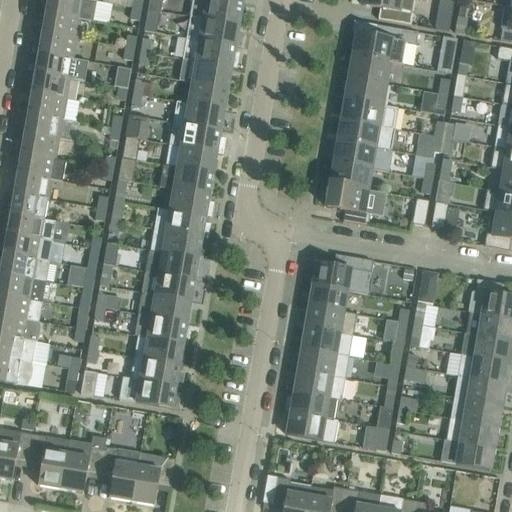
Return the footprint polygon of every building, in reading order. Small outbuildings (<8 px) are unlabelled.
[(41,14),(46,15),(46,14),(79,20),(92,22),(95,2),(83,0),(49,0),(48,4),(43,3),(41,14)] [(133,0),(132,9),(142,10),(143,0),(133,0)] [(149,0),(148,11),(160,13),(162,0),(149,0)] [(192,0),(190,18),(239,27),(243,4),(218,0),(192,0)] [(362,0),(362,6),(380,9),(378,21),(411,26),(413,13),(412,13),(414,0),(362,0)] [(111,22),(113,4),(98,3),(97,21),(111,22)] [(502,29),(500,42),(511,44),(511,8),(504,7),(500,29),(502,29)] [(142,10),(132,9),(130,21),(139,22),(142,10)] [(148,11),(145,23),(144,32),(153,34),(157,34),(160,13),(148,11)] [(38,34),(43,35),(43,34),(76,40),(79,20),(46,14),(46,15),(45,24),(39,23),(38,34)] [(190,18),(186,39),(235,48),(241,49),(244,34),(238,33),(239,27),(190,18)] [(455,34),(465,36),(468,20),(457,18),(455,34)] [(418,34),(402,31),(377,27),(375,38),(357,35),(353,58),(390,65),(403,67),(407,44),(416,45),(418,34)] [(34,54),(39,55),(39,54),(72,60),(76,40),(43,34),(43,35),(41,44),(36,43),(34,54)] [(135,50),(137,38),(128,37),(125,49),(135,50)] [(234,54),(235,48),(186,39),(182,60),(196,63),(232,69),(237,70),(240,55),(234,54)] [(143,40),(140,53),(149,55),(152,42),(143,40)] [(511,50),(499,48),(497,60),(511,63),(511,50)] [(132,62),(135,50),(125,49),(123,61),(132,62)] [(149,55),(140,53),(138,66),(147,68),(149,55)] [(31,74),(36,75),(36,74),(69,80),(72,60),(39,54),(39,55),(38,64),(32,64),(31,74)] [(353,58),(349,79),(386,86),(390,65),(353,58)] [(192,84),(228,90),(232,69),(196,63),(182,60),(178,82),(192,84)] [(459,65),(457,77),(466,78),(468,66),(459,65)] [(440,66),(439,73),(451,75),(452,68),(440,66)] [(117,68),(114,88),(118,89),(127,91),(131,70),(117,68)] [(27,95),(32,95),(65,100),(69,80),(36,74),(36,75),(34,85),(29,84),(27,95)] [(457,77),(453,98),(462,99),(465,85),(466,78),(457,77)] [(349,79),(345,101),(382,107),(386,86),(349,79)] [(441,80),(438,95),(447,97),(450,82),(441,80)] [(133,96),(142,97),(144,84),(135,83),(133,96)] [(188,105),(224,112),(228,90),(192,84),(188,105)] [(511,107),(511,86),(505,85),(502,106),(511,107)] [(125,103),(127,91),(118,89),(116,101),(125,103)] [(24,115),(29,115),(62,120),(65,100),(32,95),(31,105),(25,104),(24,115)] [(447,97),(438,95),(436,108),(436,110),(445,112),(447,97)] [(133,96),(131,108),(140,110),(142,97),(133,96)] [(462,99),(453,98),(451,113),(460,114),(462,99)] [(345,101),(342,122),(394,131),(398,110),(382,107),(345,101)] [(221,133),(224,112),(188,105),(177,103),(173,124),(221,133)] [(511,107),(502,106),(498,127),(511,129),(511,107)] [(20,135),(25,136),(58,141),(62,120),(29,115),(27,125),(22,124),(20,135)] [(113,117),(111,129),(120,131),(123,119),(113,117)] [(129,117),(125,138),(137,140),(141,119),(129,117)] [(394,131),(342,122),(338,143),(391,152),(394,131)] [(437,123),(434,138),(443,140),(446,125),(443,124),(437,123)] [(181,148),(217,154),(221,133),(173,124),(169,146),(181,148)] [(446,125),(443,140),(452,141),(454,126),(449,125),(446,125)] [(511,151),(511,129),(498,127),(494,148),(511,151)] [(120,131),(111,129),(109,141),(118,143),(120,131)] [(16,155),(22,156),(22,155),(55,161),(58,141),(25,136),(24,145),(18,144),(16,155)] [(123,151),(122,159),(135,162),(138,140),(137,140),(125,138),(123,151)] [(434,138),(432,153),(437,154),(441,154),(443,140),(434,138)] [(452,141),(443,140),(441,154),(444,155),(449,156),(452,141)] [(338,143),(334,164),(371,170),(387,173),(391,152),(338,143)] [(213,175),(217,154),(181,148),(177,169),(213,175)] [(491,170),(504,172),(511,173),(511,151),(494,148),(491,170)] [(13,175),(18,176),(18,175),(51,181),(63,183),(66,163),(55,161),(22,155),(22,156),(20,165),(15,164),(13,175)] [(113,171),(116,159),(106,157),(104,169),(113,171)] [(120,168),(118,181),(127,182),(131,183),(135,162),(122,159),(120,168)] [(371,170),(334,164),(331,185),(367,192),(371,170)] [(426,165),(424,180),(433,181),(435,166),(426,165)] [(159,188),(173,190),(209,197),(213,175),(177,169),(162,167),(159,188)] [(450,169),(441,168),(439,182),(448,184),(450,169)] [(111,183),(113,171),(104,169),(102,181),(111,183)] [(511,195),(511,173),(504,172),(500,193),(511,195)] [(9,195),(15,196),(15,195),(48,201),(51,181),(18,175),(18,176),(17,185),(11,184),(9,195)] [(430,196),(433,181),(424,180),(421,195),(430,196)] [(118,181),(116,194),(125,195),(127,182),(118,181)] [(445,199),(448,184),(439,182),(436,197),(445,199)] [(345,212),(343,223),(368,228),(370,216),(380,218),(384,194),(367,192),(331,185),(326,208),(345,212)] [(209,197),(173,190),(170,212),(206,218),(212,219),(214,204),(208,203),(209,197)] [(483,212),(497,214),(511,216),(511,195),(500,193),(487,191),(483,212)] [(6,215),(11,216),(11,215),(44,221),(48,201),(15,195),(15,196),(13,205),(8,204),(6,215)] [(106,211),(108,199),(99,198),(97,210),(106,211)] [(425,228),(429,202),(416,200),(412,225),(425,228)] [(114,202),(112,215),(121,216),(123,204),(114,202)] [(431,229),(444,231),(445,220),(447,209),(448,206),(435,203),(431,229)] [(205,224),(206,218),(170,212),(157,209),(154,231),(202,239),(208,240),(211,225),(205,224)] [(459,211),(447,209),(445,220),(457,222),(459,211)] [(104,223),(106,211),(97,210),(95,222),(104,223)] [(511,240),(511,216),(497,214),(493,236),(493,237),(511,241),(511,240)] [(56,223),(44,221),(11,215),(11,216),(10,225),(4,224),(2,235),(8,236),(8,235),(52,243),(56,223)] [(117,238),(120,225),(111,223),(108,236),(117,238)] [(198,261),(202,239),(154,231),(150,252),(162,254),(198,261)] [(0,248),(0,255),(4,256),(4,255),(49,263),(49,262),(52,243),(8,235),(8,236),(6,245),(1,244),(0,248)] [(486,235),(484,248),(509,252),(511,241),(493,237),(493,236),(486,235)] [(92,238),(90,250),(99,251),(101,240),(92,238)] [(90,250),(87,270),(96,271),(99,251),(90,250)] [(114,255),(105,253),(103,266),(112,267),(114,255)] [(158,275),(195,282),(198,261),(162,254),(158,275)] [(0,276),(1,276),(45,283),(49,263),(4,255),(4,256),(3,265),(0,264),(0,276)] [(316,264),(313,287),(347,293),(367,296),(373,263),(364,261),(335,256),(335,257),(338,258),(337,268),(318,265),(316,264)] [(110,280),(112,267),(103,266),(101,279),(110,280)] [(83,289),(83,290),(92,292),(96,271),(87,270),(83,289)] [(404,270),(403,280),(413,282),(414,272),(404,270)] [(423,272),(421,284),(428,285),(436,280),(437,274),(423,272)] [(191,303),(195,282),(158,275),(145,273),(141,294),(191,303)] [(0,296),(42,303),(45,283),(1,276),(0,279),(0,296)] [(469,314),(482,316),(511,321),(511,298),(500,297),(501,286),(505,287),(505,286),(477,281),(474,293),(472,293),(469,314)] [(313,287),(309,308),(343,314),(347,293),(313,287)] [(90,304),(92,292),(83,290),(81,302),(90,304)] [(138,316),(187,324),(191,303),(141,294),(137,316),(138,316)] [(0,316),(38,324),(42,303),(0,296),(0,316)] [(98,296),(96,308),(105,310),(107,297),(98,296)] [(105,310),(96,308),(93,321),(102,323),(105,310)] [(309,308),(305,329),(353,338),(356,316),(343,314),(309,308)] [(80,310),(76,330),(85,332),(89,311),(80,310)] [(400,311),(398,323),(407,325),(409,312),(400,311)] [(415,313),(413,326),(422,328),(424,315),(415,313)] [(469,314),(465,335),(478,338),(511,343),(511,321),(482,316),(469,314)] [(0,337),(35,344),(38,339),(40,329),(38,324),(0,316),(0,337)] [(138,316),(135,337),(137,337),(183,346),(187,324),(138,316)] [(396,336),(405,338),(407,325),(398,323),(396,336)] [(413,326),(411,339),(420,340),(422,328),(413,326)] [(422,328),(420,340),(427,341),(429,329),(422,328)] [(305,329),(302,351),(349,359),(353,338),(305,329)] [(85,332),(76,330),(74,342),(83,344),(85,332)] [(0,358),(31,364),(46,366),(49,346),(35,344),(0,337),(0,358)] [(133,359),(180,367),(183,346),(137,337),(133,359)] [(356,337),(352,357),(365,360),(369,340),(356,337)] [(90,338),(88,351),(97,352),(99,340),(90,338)] [(511,343),(478,338),(474,359),(509,365),(511,344),(511,343)] [(97,352),(88,351),(86,364),(95,365),(97,352)] [(302,351),(298,372),(345,380),(349,359),(302,351)] [(393,353),(391,366),(400,368),(402,355),(393,353)] [(406,369),(415,370),(417,357),(408,356),(406,369)] [(15,385),(28,387),(30,380),(31,370),(31,364),(0,358),(0,382),(14,384),(14,385),(15,385)] [(69,370),(78,372),(80,360),(71,359),(69,370)] [(179,373),(180,367),(133,359),(130,380),(176,388),(182,389),(184,374),(179,373)] [(474,359),(470,380),(470,381),(505,386),(511,387),(511,379),(511,372),(507,371),(509,365),(474,359)] [(388,379),(398,381),(400,368),(391,366),(388,379)] [(412,383),(415,370),(406,369),(403,382),(412,383)] [(69,370),(65,394),(74,395),(76,385),(78,372),(69,370)] [(84,372),(80,395),(93,398),(97,374),(84,372)] [(298,372),(294,393),(342,401),(345,380),(298,372)] [(458,378),(454,399),(501,407),(505,386),(470,381),(470,380),(458,378)] [(119,401),(172,410),(178,411),(181,396),(175,395),(176,388),(130,380),(123,379),(119,401)] [(387,388),(383,409),(392,410),(396,389),(387,388)] [(290,414),(333,422),(337,401),(342,402),(343,401),(342,401),(294,393),(293,399),(287,398),(285,413),(291,414),(290,414)] [(398,411),(407,413),(409,400),(400,398),(398,411)] [(451,421),(497,429),(501,407),(454,399),(451,421)] [(379,408),(376,430),(389,432),(392,410),(383,409),(379,408)] [(405,426),(407,413),(398,411),(396,424),(405,426)] [(290,414),(287,437),(288,437),(334,445),(338,423),(333,422),(290,414)] [(22,421),(20,430),(33,432),(35,423),(22,421)] [(447,442),(459,444),(494,450),(497,429),(451,421),(447,442)] [(0,430),(0,480),(12,482),(16,460),(29,463),(34,436),(0,430)] [(69,442),(34,436),(29,463),(42,465),(39,486),(38,485),(38,487),(61,491),(69,442)] [(69,442),(61,491),(83,495),(87,473),(100,475),(104,448),(106,440),(92,438),(91,446),(69,442)] [(378,439),(376,452),(385,454),(387,441),(378,439)] [(391,455),(400,456),(402,443),(393,442),(391,455)] [(490,472),(494,450),(459,444),(456,466),(489,472),(490,472)] [(140,455),(104,448),(100,475),(113,477),(110,498),(109,498),(109,499),(132,503),(138,467),(140,455)] [(157,485),(171,487),(175,461),(162,459),(159,471),(138,467),(132,503),(154,507),(157,485)] [(306,511),(311,488),(289,484),(290,481),(267,477),(263,504),(285,507),(283,511),(306,511)] [(333,492),(311,488),(306,511),(342,511),(346,491),(333,489),(333,492)] [(377,511),(380,497),(346,491),(342,511),(377,511)] [(380,497),(377,511),(413,511),(415,503),(380,497)] [(426,511),(428,505),(415,503),(413,511),(426,511)]
